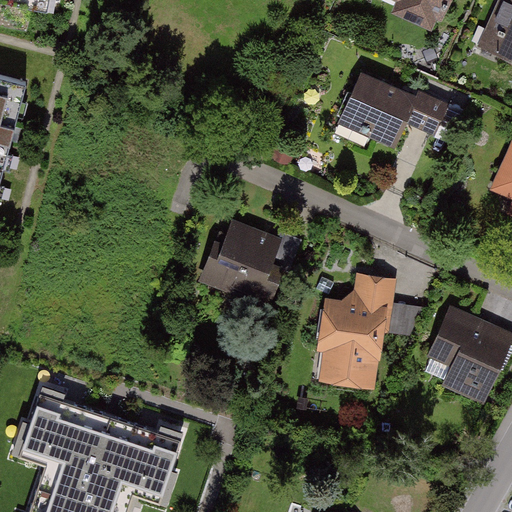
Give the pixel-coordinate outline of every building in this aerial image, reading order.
[(48,0),(0,0),(0,1),(46,10),(48,0)] [(395,0),(396,0),(392,9),(431,26),(436,15),(442,17),(449,0),(395,0)] [(511,2),(506,0),(505,0),(492,30),(502,35),(498,45),(511,51),(511,2)] [(416,91),(360,67),(338,118),(394,142),(406,116),(435,129),(448,100),(418,87),(416,91)] [(28,89),(0,81),(0,188),(15,135),(28,89)] [(511,141),(493,186),(511,194),(511,201),(508,211),(511,212),(511,141)] [(290,272),(302,239),(280,231),(276,240),(235,224),(226,246),(221,244),(208,277),(268,301),(281,269),(290,272)] [(393,300),(396,278),(358,273),(355,285),(340,293),(325,291),(317,346),(324,347),(320,377),(376,384),(383,328),(389,329),(393,300)] [(393,300),(389,329),(411,332),(424,304),(393,300)] [(441,383),(485,402),(511,340),(511,330),(449,303),(428,352),(450,362),(441,383)] [(111,415),(39,391),(25,435),(52,444),(29,511),(125,511),(138,474),(165,483),(180,438),(111,415)]
